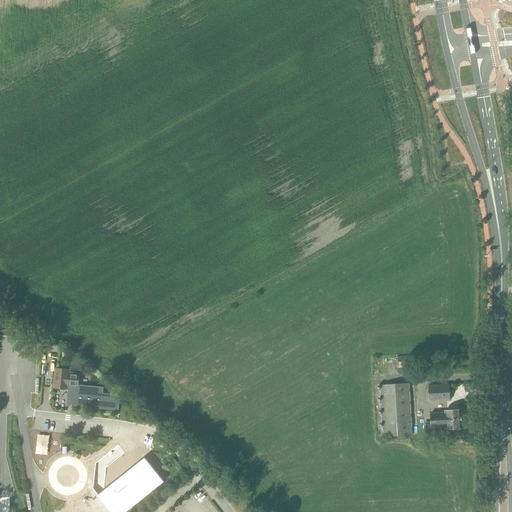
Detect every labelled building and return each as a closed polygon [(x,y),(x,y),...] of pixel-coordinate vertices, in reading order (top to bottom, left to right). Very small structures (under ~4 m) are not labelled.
[(398,357),(399,367),(399,368),(438,366),(438,355),(398,357)] [(44,358),(41,387),(54,388),(56,369),(56,359),(44,358)] [(72,359),(70,370),(83,371),(84,360),(72,359)] [(56,369),(54,388),(61,388),(61,390),(65,390),(66,389),(68,389),(69,389),(68,398),(73,398),(72,406),(118,410),(119,396),(102,394),(103,388),(78,386),(79,373),(69,372),(70,370),(56,369)] [(381,385),(384,437),(412,435),(409,384),(381,385)] [(429,385),(430,402),(451,401),(450,384),(429,385)] [(445,413),(431,414),(431,422),(432,428),(446,427),(446,429),(462,428),(461,410),(445,411),(445,413)] [(144,457),(97,495),(111,511),(125,511),(163,481),(144,457)]
